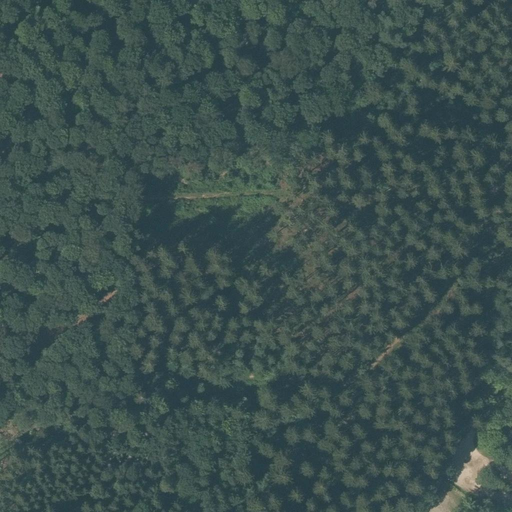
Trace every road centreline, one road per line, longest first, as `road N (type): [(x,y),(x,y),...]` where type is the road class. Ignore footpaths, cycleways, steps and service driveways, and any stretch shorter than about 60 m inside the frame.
road 1 (track): [(511,152),(450,279),(357,377),(335,384),(240,378),(209,395),(174,482),(198,511)]
road 2 (track): [(0,203),(495,187)]
